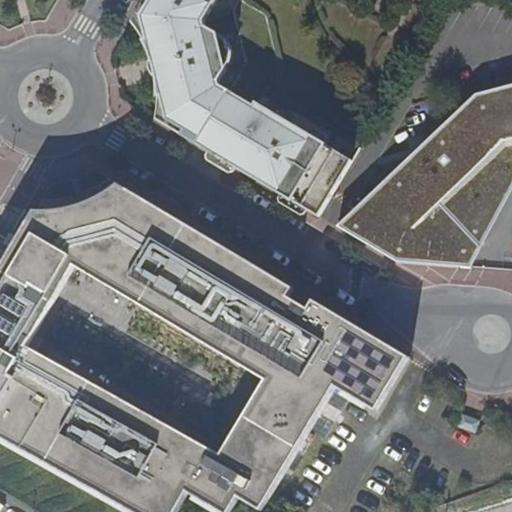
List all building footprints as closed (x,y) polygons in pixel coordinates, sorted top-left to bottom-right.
[(146,0),(134,22),(140,30),(146,39),(151,50),(155,59),(158,69),(159,78),(161,89),(161,97),(159,119),(200,144),(202,141),(215,148),(227,155),(225,158),(252,174),(254,170),(272,181),(270,185),(321,215),(353,161),(257,104),(256,108),(221,87),(220,82),(227,70),(218,36),(206,28),(205,22),(218,0),(146,0)] [(396,261),(470,267),(484,242),(475,235),(434,204),(499,144),(507,177),(511,175),(511,84),(476,94),(337,225),(396,261)] [(499,144),(434,204),(475,235),(507,177),(499,144)] [(180,511),(191,493),(225,511),(234,511),(243,497),(266,510),(339,387),(371,333),(331,309),(317,300),(312,309),(291,297),(297,288),(275,275),(272,280),(249,266),(252,262),(122,184),(119,186),(113,191),(104,197),(93,202),(87,204),(76,208),(66,210),(54,211),(44,211),(38,211),(22,238),(13,233),(7,243),(15,248),(0,274),(0,435),(136,511),(180,511)] [(275,275),(252,262),(249,266),(272,280),(275,275)] [(312,309),(317,300),(297,288),(291,297),(312,309)] [(339,387),(378,411),(410,357),(371,333),(339,387)] [(463,414),(458,425),(475,431),(480,420),(463,414)]
